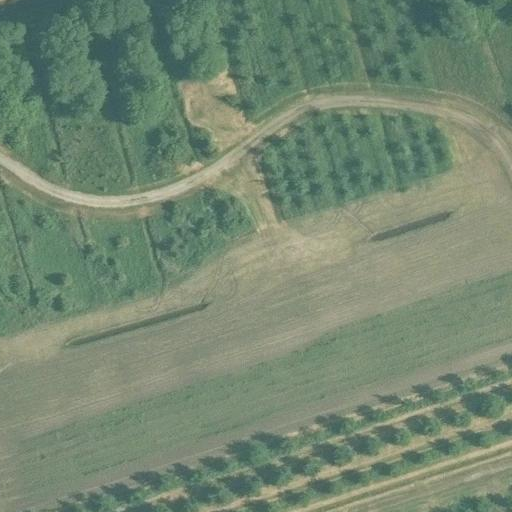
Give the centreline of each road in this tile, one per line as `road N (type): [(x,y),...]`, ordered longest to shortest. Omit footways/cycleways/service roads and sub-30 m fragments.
road 1 (track): [(511,170),(492,139),(459,116),(372,101),(305,108),(195,179),(126,201),(57,193),(0,158)]
road 2 (track): [(511,464),(366,511)]
